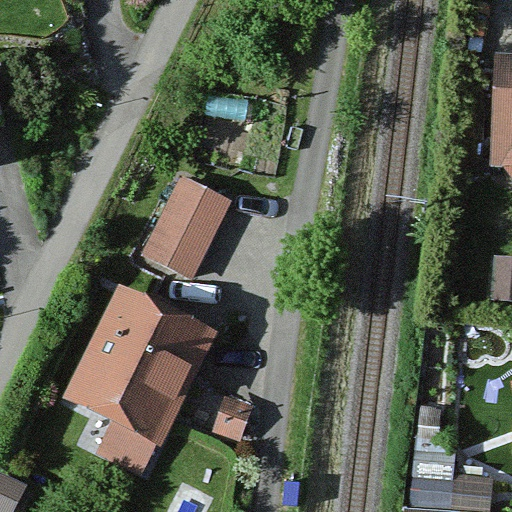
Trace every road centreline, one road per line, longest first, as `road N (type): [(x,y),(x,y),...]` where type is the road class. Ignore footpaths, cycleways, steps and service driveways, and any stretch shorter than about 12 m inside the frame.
road 1 (residential): [(274,511),(344,0)]
road 2 (residential): [(185,0),(0,370)]
